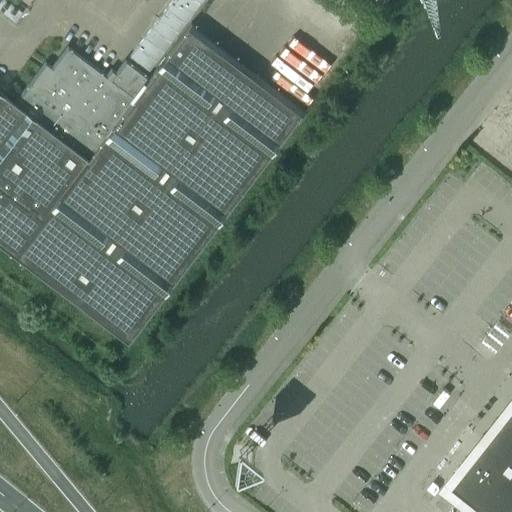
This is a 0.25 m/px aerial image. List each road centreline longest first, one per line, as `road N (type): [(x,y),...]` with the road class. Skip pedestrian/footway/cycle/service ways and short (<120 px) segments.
road 1 (unclassified): [(229,511),(209,462),(219,430),(511,61)]
road 2 (primary): [(86,511),(0,409)]
